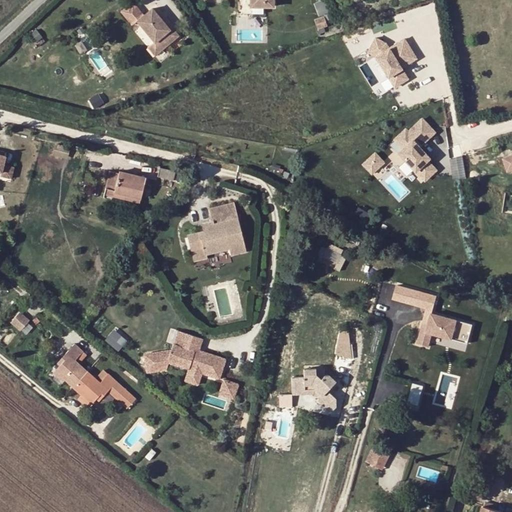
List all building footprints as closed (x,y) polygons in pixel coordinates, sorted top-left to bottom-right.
[(167,30),(150,9),(134,22),(152,42),(153,43),(160,37),(167,45),(177,37),(170,28),(167,30)] [(153,43),(152,42),(145,48),(153,57),(167,45),(160,37),(153,43)] [(376,37),(368,52),(376,56),(395,89),(411,80),(404,69),(418,61),(405,38),(389,47),(387,43),(376,37)] [(125,87),(113,92),(116,102),(129,97),(125,87)] [(400,149),(396,153),(423,184),(438,171),(429,161),(431,159),(421,148),(438,133),(422,116),(408,130),(405,127),(391,139),(400,149)] [(70,149),(54,144),(51,156),(66,161),(70,149)] [(375,152),(362,164),(372,175),(385,163),(375,152)] [(0,173),(0,174),(0,177),(10,180),(13,168),(2,166),(4,158),(2,157),(0,156),(0,173)] [(451,156),(452,177),(464,176),(463,156),(451,156)] [(179,181),(184,174),(159,168),(158,176),(179,181)] [(125,194),(140,197),(145,177),(119,171),(119,173),(109,171),(104,193),(124,198),(125,194)] [(139,202),(140,197),(125,194),(124,198),(139,202)] [(202,223),(203,230),(204,232),(199,234),(199,232),(187,234),(191,251),(203,248),(205,254),(206,254),(229,248),(231,254),(245,250),(233,203),(209,209),(212,221),(202,223)] [(327,248),(320,245),(314,258),(334,267),(342,248),(330,242),(327,248)] [(203,248),(191,251),(194,261),(207,257),(206,254),(205,254),(203,248)] [(344,268),(346,257),(338,256),(336,266),(344,268)] [(394,283),(389,300),(425,310),(416,343),(427,346),(430,335),(467,345),(473,325),(435,314),(440,295),(394,283)] [(264,307),(266,297),(259,296),(257,306),(264,307)] [(29,320),(15,308),(5,318),(19,331),(29,320)] [(116,349),(125,339),(114,328),(105,337),(116,349)] [(170,350),(143,354),(146,374),(166,371),(169,363),(188,369),(185,380),(197,384),(201,373),(221,379),(227,358),(200,350),(204,339),(177,330),(170,350)] [(347,331),(339,330),(334,354),(350,359),(347,331)] [(74,344),(61,359),(63,361),(59,366),(54,371),(64,380),(81,396),(91,404),(96,399),(99,395),(102,397),(107,391),(126,408),(135,399),(102,370),(95,378),(74,360),(76,359),(81,352),(82,351),(74,344)] [(81,352),(76,359),(80,363),(86,356),(81,352)] [(317,400),(330,413),(336,407),(335,399),(327,391),(335,382),(329,376),(323,376),(322,369),(304,369),(304,377),(291,378),(292,390),(315,389),(322,396),(318,399),(317,400)] [(64,380),(54,371),(52,374),(62,383),(64,380)] [(223,380),(219,394),(234,399),(239,385),(223,380)] [(417,409),(424,385),(413,382),(406,406),(417,409)] [(292,390),(292,395),(313,394),(318,399),(322,396),(315,389),(292,390)] [(291,404),(290,393),(278,394),(279,405),(291,404)] [(91,404),(81,396),(79,398),(89,406),(91,404)] [(373,445),(365,462),(381,470),(390,453),(373,445)]
